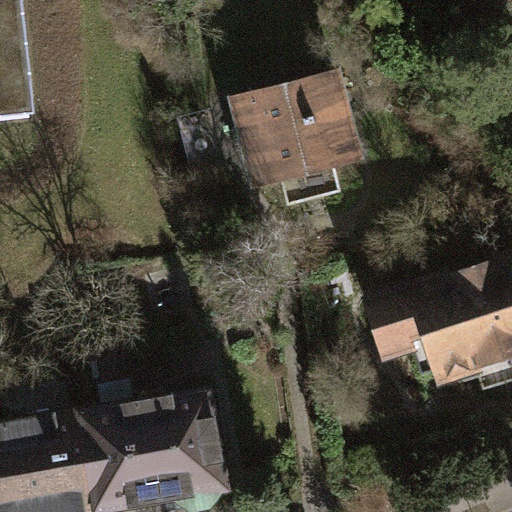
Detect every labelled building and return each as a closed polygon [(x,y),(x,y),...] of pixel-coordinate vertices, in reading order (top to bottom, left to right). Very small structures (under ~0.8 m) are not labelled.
[(0,0),(0,98),(30,95),(19,0),(0,0)] [(233,96),(253,180),(280,174),(286,200),(338,188),(331,160),(357,154),(337,71),(233,96)] [(511,252),(369,299),(386,349),(411,341),(424,381),(475,365),(482,388),(511,378),(511,252)] [(208,385),(80,406),(97,509),(171,497),(189,506),(208,505),(225,485),(208,385)] [(78,511),(97,509),(80,406),(0,419),(0,511),(78,511)]
